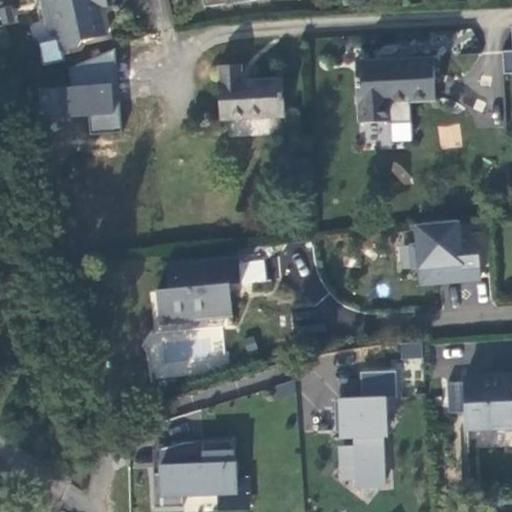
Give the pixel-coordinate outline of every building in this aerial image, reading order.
[(41,0),(51,40),(61,38),(64,50),(81,46),(85,40),(109,34),(104,15),(96,17),(94,9),(110,5),(108,0),(41,0)] [(12,6),(2,9),(6,24),(16,21),(12,6)] [(511,51),(503,52),(504,75),(511,74),(511,51)] [(88,129),(117,130),(119,58),(68,57),(67,86),(38,86),(37,118),(89,119),(88,129)] [(351,65),(355,125),(387,122),(386,105),(432,102),(429,60),(351,65)] [(237,70),(214,71),(218,123),(281,119),(278,83),(253,85),(238,86),(237,70)] [(484,276),(480,243),(464,244),(461,220),(419,225),(421,244),(415,245),(417,268),(423,268),(425,284),(448,282),(447,275),(465,273),(466,279),(484,276)] [(173,319),(233,312),(230,282),(240,281),(238,260),(167,267),(173,319)] [(421,343),(400,344),(400,358),(421,357),(421,343)] [(364,394),(343,395),(343,413),(344,435),(357,434),(359,484),(386,483),(385,433),(388,433),(387,395),(399,394),(398,367),(364,368),(364,394)] [(511,369),(466,371),(468,423),(489,423),(489,421),(511,419),(511,369)] [(163,470),(156,470),(156,477),(157,503),(186,502),(186,491),(238,488),(238,460),(236,460),(235,436),(187,437),(163,444),(163,470)]
